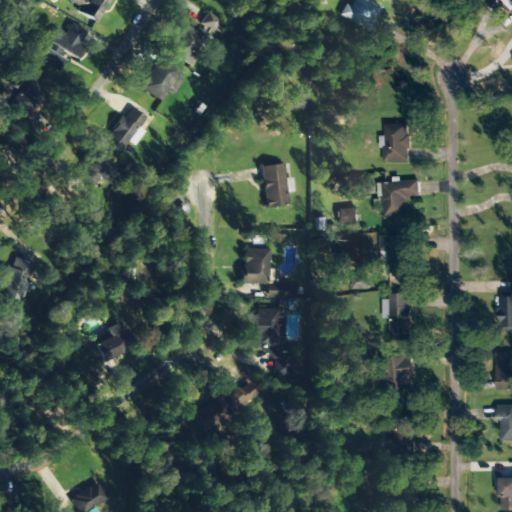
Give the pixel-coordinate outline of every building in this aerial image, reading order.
[(63,0),(79,8),(76,13),(96,23),(107,0),(63,0)] [(368,31),(380,6),(366,0),(352,0),(349,8),(343,5),(337,17),(368,31)] [(198,25),(215,35),(222,23),(205,12),(198,25)] [(73,59),(86,32),(68,23),(63,34),(54,29),(46,46),(73,59)] [(166,53),(191,65),(206,36),(181,23),(166,53)] [(36,60),(59,74),(66,63),(43,49),(36,60)] [(138,90),(160,101),(165,91),(170,94),(182,71),(156,57),(138,90)] [(46,95),(29,79),(7,104),(24,119),(46,95)] [(100,144),(117,155),(126,142),(128,144),(144,119),(129,109),(123,118),(119,116),(100,144)] [(382,137),(381,162),(409,162),(409,125),(385,124),(385,137),(382,137)] [(75,179),(90,188),(97,178),(106,184),(115,171),(91,155),(75,179)] [(259,166),(263,208),(286,206),(285,193),(291,193),(289,179),(282,179),(281,164),(259,166)] [(382,183),(383,217),(408,216),(407,198),(420,197),(420,181),(382,183)] [(357,225),(356,208),(336,209),(337,226),(357,225)] [(388,273),(410,274),(411,237),(381,237),(381,252),(389,252),(388,273)] [(266,249),(240,249),(239,284),(266,285),(266,249)] [(0,296),(19,303),(32,264),(11,257),(0,290),(0,296)] [(511,331),(511,280),(511,281),(511,297),(499,297),(499,332),(511,331)] [(293,285),(263,286),(264,297),(293,297),(293,285)] [(383,300),(383,319),(389,319),(389,340),(410,341),(411,295),(390,294),(390,300),(383,300)] [(288,352),(280,352),(280,309),(252,309),(252,348),(265,348),(265,360),(272,360),(272,376),(288,376),(288,352)] [(90,345),(98,363),(131,347),(120,323),(99,332),(102,339),(90,345)] [(511,352),(495,353),(496,391),(511,390),(511,352)] [(414,391),(412,357),(390,358),(391,392),(414,391)] [(223,415),(255,396),(248,383),(235,391),(233,387),(190,412),(205,438),(218,430),(215,425),(226,419),(223,415)] [(511,405),(499,406),(499,442),(511,442),(511,405)] [(412,415),(389,416),(391,458),(414,457),(412,415)] [(511,511),(511,478),(498,478),(497,498),(502,498),(501,511),(511,511)] [(84,511),(105,500),(95,483),(67,499),(74,511),(71,511),(84,511)] [(387,490),(389,511),(412,509),(410,488),(387,490)]
